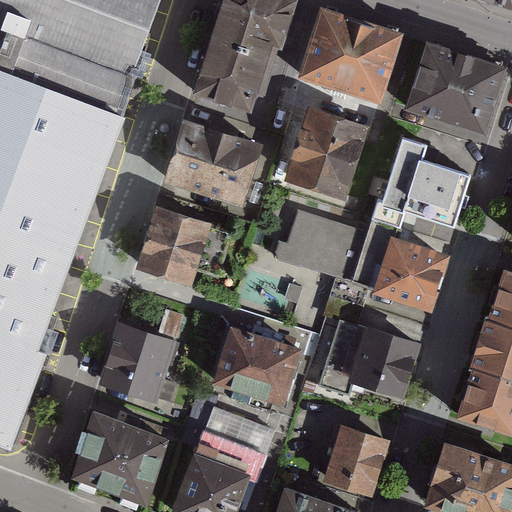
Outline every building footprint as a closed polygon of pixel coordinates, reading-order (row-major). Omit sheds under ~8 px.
[(8,0),(0,25),(0,29),(150,81),(178,0),(8,0)] [(0,0),(0,25),(8,0),(0,0)] [(224,0),(213,40),(267,58),(271,43),(281,47),(295,1),(291,0),(224,0)] [(417,35),(331,5),(307,74),(393,104),(417,35)] [(0,29),(0,71),(138,116),(150,81),(0,29)] [(267,58),(213,40),(196,92),(250,109),(267,58)] [(508,67),(435,41),(411,107),(485,133),(508,67)] [(0,71),(0,240),(87,270),(138,116),(0,71)] [(377,134),(310,113),(290,177),(358,198),(377,134)] [(268,148),(189,122),(169,182),(248,208),(268,148)] [(377,207),(457,230),(474,172),(433,160),(436,148),(398,137),(377,207)] [(247,231),(163,203),(142,265),(205,287),(211,269),(232,276),(247,231)] [(281,211),(270,255),(348,275),(359,231),(281,211)] [(373,233),(357,284),(432,307),(448,256),(373,233)] [(87,270),(0,240),(0,328),(62,349),(87,270)] [(255,249),(240,302),(333,329),(348,275),(270,255),(255,249)] [(511,269),(503,267),(489,309),(511,316),(511,269)] [(511,316),(489,309),(474,358),(511,369),(511,316)] [(363,385),(381,330),(349,320),(327,389),(359,399),(363,385)] [(305,349),(230,325),(213,379),(287,402),(305,349)] [(185,346),(122,326),(105,378),(181,402),(186,386),(174,382),(185,346)] [(0,444),(25,454),(62,349),(0,328),(0,444)] [(411,399),(427,345),(381,330),(363,385),(411,399)] [(511,426),(511,369),(474,358),(458,410),(511,426)] [(196,435),(207,439),(211,427),(275,448),(284,422),(208,397),(196,435)] [(350,424),(332,476),(382,493),(399,440),(350,424)] [(93,425),(75,486),(145,507),(163,445),(93,425)] [(207,439),(204,449),(271,473),(275,448),(211,427),(207,439)] [(511,511),(511,467),(448,448),(430,506),(449,511),(511,511)] [(204,449),(180,511),(256,511),(271,473),(204,449)] [(348,511),(288,490),(279,511),(348,511)]
